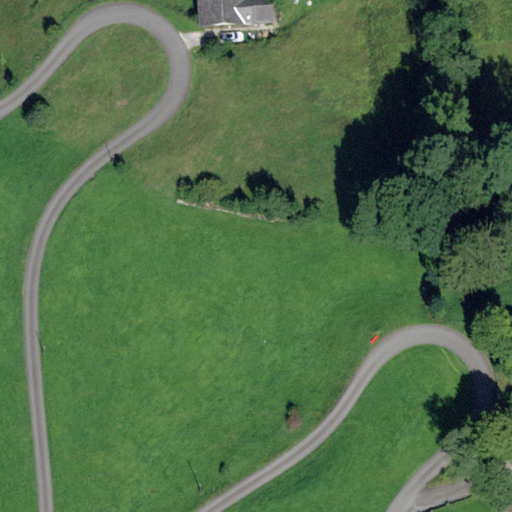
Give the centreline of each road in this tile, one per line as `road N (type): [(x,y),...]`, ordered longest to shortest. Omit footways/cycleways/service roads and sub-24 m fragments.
road 1 (unclassified): [(0,110),(102,17),(122,13),(160,27),(178,62),(170,105),(68,188),(41,236),(30,307),(48,511)]
road 2 (unclassified): [(212,511),(313,442),(390,348),(426,334),(472,358),(485,398),(457,448),(419,478),(395,511)]
